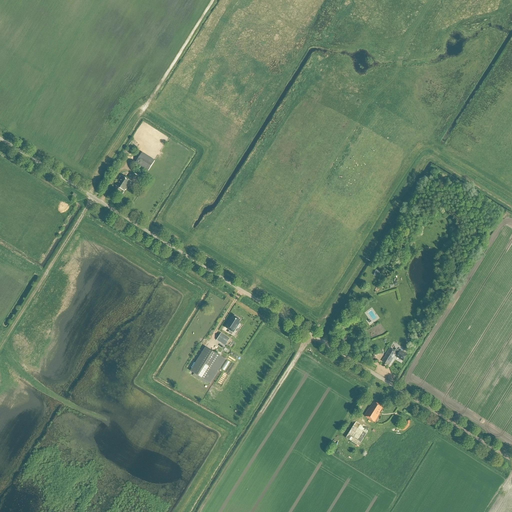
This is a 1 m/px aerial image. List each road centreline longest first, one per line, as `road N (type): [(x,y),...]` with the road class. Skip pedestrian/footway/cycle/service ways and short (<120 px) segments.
road 1 (unclassified): [(511,460),(0,138)]
road 2 (track): [(511,207),(425,159),(313,336)]
road 3 (track): [(274,255),(368,99),(397,73),(431,0)]
road 4 (track): [(212,0),(97,169),(91,196)]
road 5 (track): [(310,333),(200,511)]
road 6 (track): [(83,213),(0,348)]
